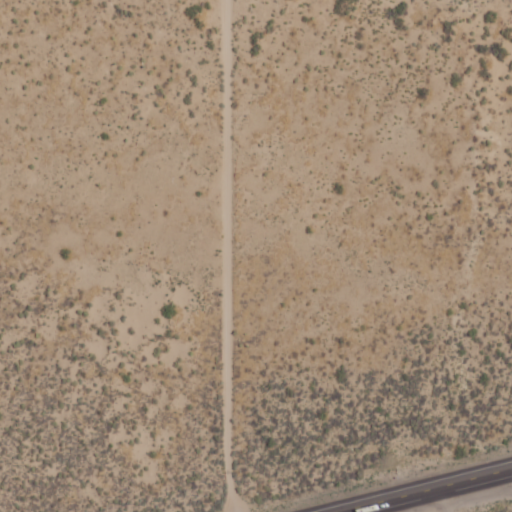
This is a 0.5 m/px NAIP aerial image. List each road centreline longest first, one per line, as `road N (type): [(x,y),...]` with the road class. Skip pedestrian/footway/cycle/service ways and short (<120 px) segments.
road 1 (track): [(234,511),(223,388),(224,0)]
road 2 (track): [(507,469),(468,421),(478,265),(493,229),(493,32),(468,12),(466,0)]
road 3 (primary): [(338,511),(511,467)]
